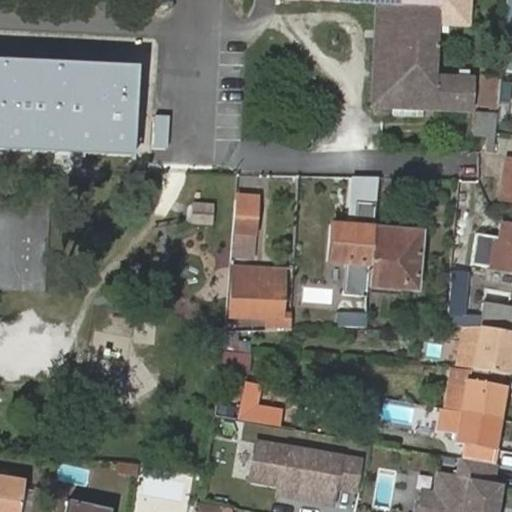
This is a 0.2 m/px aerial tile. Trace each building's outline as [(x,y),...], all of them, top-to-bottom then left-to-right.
[(281,0),(374,4),(369,108),(372,108),(372,111),(374,117),(379,118),(385,117),(388,115),(390,111),(390,109),(470,114),(471,79),(433,76),(435,25),(467,27),(468,0),(281,0)] [(511,35),(503,35),(500,72),(511,72),(511,35)] [(0,149),(131,156),(135,68),(0,61),(0,149)] [(499,82),(499,77),(481,75),(479,109),(497,110),(499,82)] [(494,138),(494,134),(496,116),(475,114),(472,136),(494,138)] [(510,199),(511,187),(511,167),(505,166),(499,197),(510,199)] [(344,218),(371,220),(374,179),(347,177),(344,218)] [(260,193),(236,191),(231,258),(255,260),(260,193)] [(370,265),(373,229),(331,225),(327,262),(370,265)] [(491,243),(487,267),(511,271),(511,227),(502,225),(498,244),(491,243)] [(424,231),(373,227),(373,229),(370,265),(369,274),(368,290),(418,294),(420,279),(424,231)] [(287,269),(233,265),(230,317),(266,319),(265,329),(291,330),(292,312),(285,312),(287,269)] [(452,271),(448,312),(463,313),(467,272),(452,271)] [(511,305),(485,301),(480,327),(511,332),(511,305)] [(362,314),(340,314),(339,326),(362,327),(362,314)] [(511,332),(480,327),(474,370),(484,372),(502,374),(511,375),(511,373),(511,332)] [(224,352),(222,370),(248,374),(251,354),(224,352)] [(460,412),(497,418),(502,387),(500,386),(502,374),(484,372),(474,370),(470,369),(468,381),(465,381),(460,412)] [(251,407),(249,421),(280,426),(282,411),(251,407)] [(492,449),(497,418),(460,412),(455,444),(492,449)] [(364,460),(253,441),(247,480),(278,485),(275,498),(332,508),(335,493),(358,497),(364,460)] [(434,473),(421,471),(415,506),(427,509),(434,473)] [(486,482),(434,473),(427,509),(426,511),(476,511),(478,503),(482,503),(486,482)] [(0,478),(0,511),(16,511),(22,482),(0,478)]
